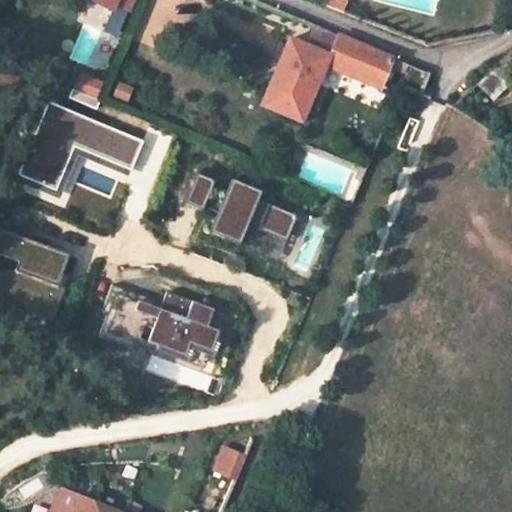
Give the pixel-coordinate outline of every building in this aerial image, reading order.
[(96,0),(96,2),(115,10),(117,4),(132,10),(135,0),(96,0)] [(337,0),(322,0),(323,5),(341,13),(344,7),(337,0)] [(325,66),(338,36),(316,26),(309,45),(291,37),(265,103),(303,120),(325,66)] [(338,36),(325,66),(380,90),(393,59),(338,36)] [(511,50),(503,58),(511,64),(511,50)] [(511,64),(503,58),(488,71),(509,86),(511,82),(511,64)] [(50,105),(20,178),(58,194),(76,150),(133,173),(145,144),(50,105)] [(198,174),(186,204),(204,212),(206,208),(219,214),(211,233),(241,246),(250,226),(288,242),(299,217),(261,200),(264,193),(234,180),(229,192),(215,186),(216,182),(198,174)] [(7,234),(0,231),(0,257),(20,265),(17,272),(0,275),(0,281),(6,318),(29,314),(55,323),(67,292),(60,289),(71,258),(24,240),(31,220),(15,214),(7,234)] [(156,298),(108,283),(99,310),(103,312),(95,335),(135,349),(137,343),(203,365),(217,327),(207,323),(212,306),(164,290),(157,309),(153,307),(156,298)] [(227,431),(210,470),(238,482),(255,443),(227,431)] [(112,511),(62,492),(53,511),(112,511)]
